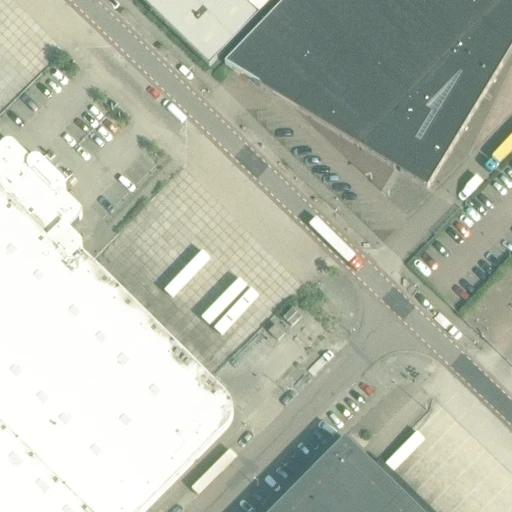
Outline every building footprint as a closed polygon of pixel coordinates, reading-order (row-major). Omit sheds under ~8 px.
[(137,0),(208,68),(259,17),(241,0),(137,0)] [(259,89),(394,171),(427,191),(502,67),(510,54),(511,50),(511,0),(288,0),(224,66),(260,88),(259,89)] [(65,186),(63,184),(59,181),(57,183),(42,169),(45,166),(41,162),(40,161),(38,160),(37,160),(35,160),(33,160),(32,161),(30,162),(14,146),(13,145),(12,145),(10,144),(8,144),(7,144),(5,145),(4,145),(3,146),(0,149),(0,511),(145,511),(225,431),(227,429),(229,427),(230,425),(231,422),(232,419),(232,417),(232,414),(232,411),(232,409),(231,406),(230,404),(228,401),(226,398),(80,254),(81,252),(82,251),(82,249),(82,248),(82,246),(81,245),(80,243),(69,232),(79,222),(80,221),(81,219),(82,218),(82,216),(81,215),(81,213),(80,212),(79,211),(64,195),(64,194),(65,192),(65,191),(65,189),(65,188),(65,186)] [(283,320),(291,328),(301,319),(292,311),(283,320)] [(268,334),(277,343),(284,336),(275,327),(268,334)] [(275,511),(416,511),(345,441),(275,511)]
